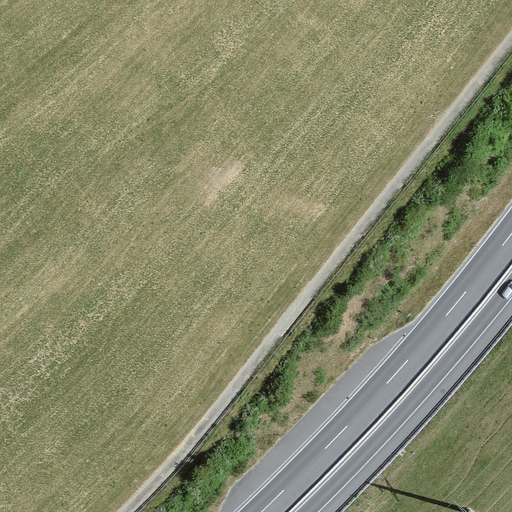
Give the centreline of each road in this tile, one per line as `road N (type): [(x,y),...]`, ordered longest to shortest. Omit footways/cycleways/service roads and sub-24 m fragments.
road 1 (trunk): [(511,233),(398,371),(261,511)]
road 2 (trunk): [(307,511),(511,284)]
